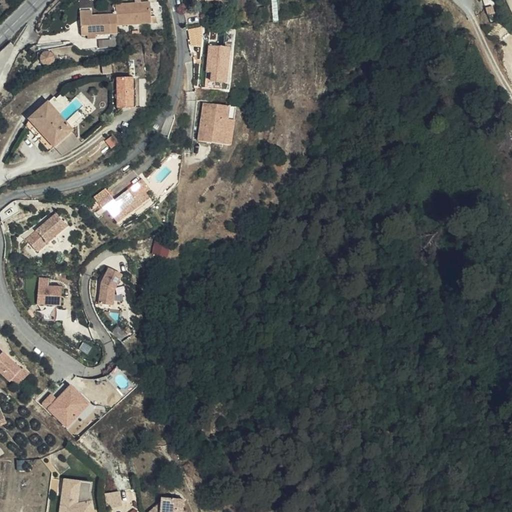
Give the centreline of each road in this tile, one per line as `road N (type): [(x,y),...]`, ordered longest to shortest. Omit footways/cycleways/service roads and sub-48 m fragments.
road 1 (residential): [(0,202),(97,175),(154,136),(180,71),(175,0)]
road 2 (residential): [(0,282),(6,303),(41,342),(82,370),(97,370),(111,346),(88,303),(86,278),(113,250)]
